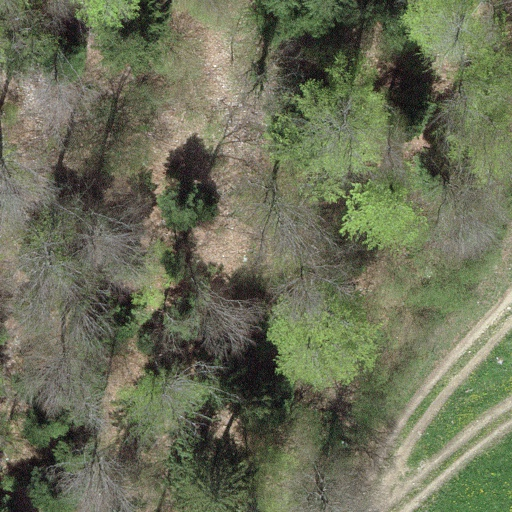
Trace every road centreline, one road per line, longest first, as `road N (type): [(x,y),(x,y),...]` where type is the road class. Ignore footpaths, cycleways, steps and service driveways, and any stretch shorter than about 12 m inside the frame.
road 1 (track): [(511,303),(382,452),(357,511)]
road 2 (track): [(379,511),(511,415)]
